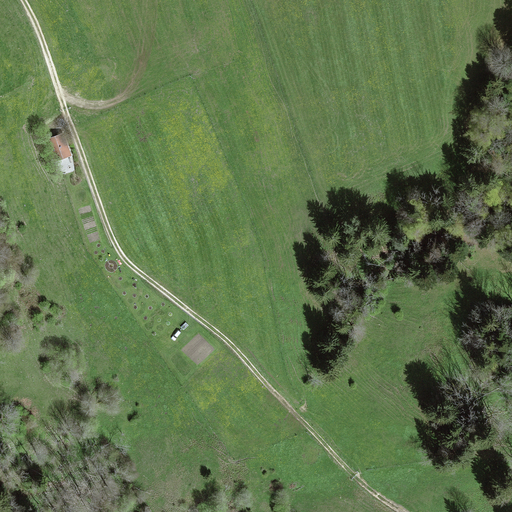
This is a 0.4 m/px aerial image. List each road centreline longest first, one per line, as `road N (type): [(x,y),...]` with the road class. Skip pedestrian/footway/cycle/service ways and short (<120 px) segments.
road 1 (track): [(23,0),(124,258),(215,331),(309,426)]
road 2 (track): [(401,511),(309,426)]
